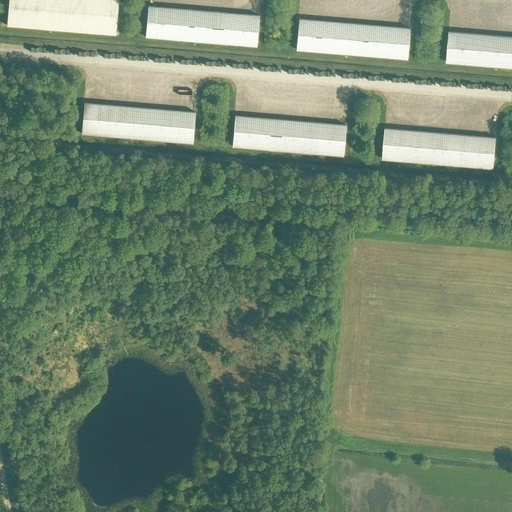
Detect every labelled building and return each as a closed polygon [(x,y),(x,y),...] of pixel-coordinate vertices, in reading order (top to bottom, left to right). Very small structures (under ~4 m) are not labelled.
[(117,0),(8,0),(6,25),(115,34),(117,0)] [(259,47),(261,16),(150,7),(147,38),(259,47)] [(409,60),(412,29),(301,19),(299,51),(409,60)] [(511,35),(449,31),(446,62),(504,67),(510,67),(511,67),(511,35)] [(194,144),(197,113),(86,104),(83,135),(194,144)] [(232,146),(342,155),(345,124),(234,114),(232,146)] [(494,170),(497,139),(386,129),(383,161),(494,170)]
